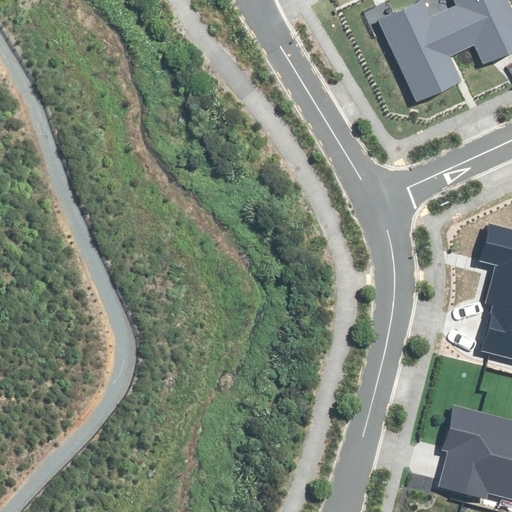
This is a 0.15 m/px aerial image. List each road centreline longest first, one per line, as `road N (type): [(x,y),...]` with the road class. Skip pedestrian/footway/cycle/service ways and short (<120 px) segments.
road 1 (residential): [(339,511),(394,304),(392,239),(374,200)]
road 2 (residential): [(374,200),(253,0)]
road 3 (residential): [(511,138),(374,200)]
